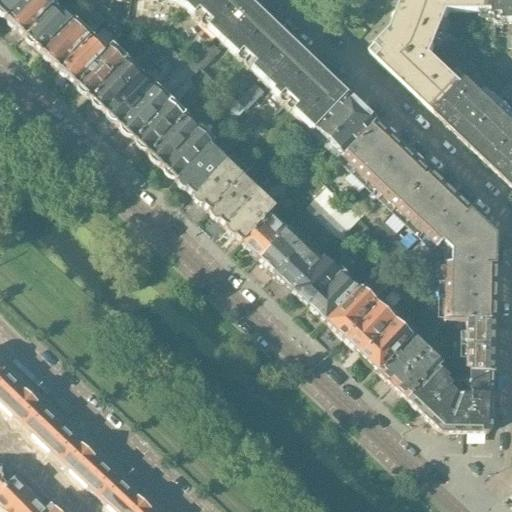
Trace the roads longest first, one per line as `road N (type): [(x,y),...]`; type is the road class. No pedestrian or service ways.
road 1 (residential): [(451,511),(0,82)]
road 2 (residential): [(284,0),(511,225)]
road 3 (residential): [(0,328),(193,511)]
